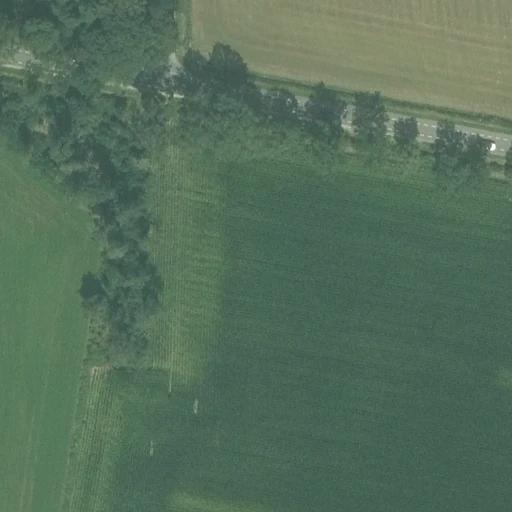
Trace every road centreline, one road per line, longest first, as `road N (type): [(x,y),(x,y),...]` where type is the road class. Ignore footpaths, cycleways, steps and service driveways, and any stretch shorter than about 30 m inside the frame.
road 1 (tertiary): [(511,144),(156,79)]
road 2 (tertiary): [(156,79),(0,52)]
